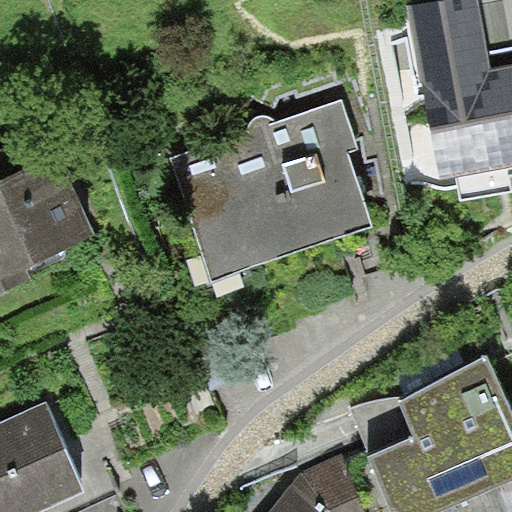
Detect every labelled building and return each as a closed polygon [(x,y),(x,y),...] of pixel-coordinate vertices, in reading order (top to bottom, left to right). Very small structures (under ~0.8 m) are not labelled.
[(420,0),(409,2),(443,178),(459,175),(463,199),(511,189),(511,187),(508,165),(511,164),(511,47),(490,52),(480,0),(420,0)] [(250,130),(171,158),(214,281),(373,226),(350,151),(359,148),(343,99),(276,122),(272,117),(265,115),(255,118),(250,125),(250,130)] [(0,289),(28,277),(24,269),(99,235),(62,156),(19,176),(7,149),(0,152),(0,289)] [(413,438),(372,457),(393,511),(511,511),(511,411),(486,352),(398,401),(413,438)] [(0,511),(84,511),(124,495),(105,452),(75,465),(47,403),(0,423),(0,511)] [(368,511),(347,455),(303,471),(271,511),(368,511)]
